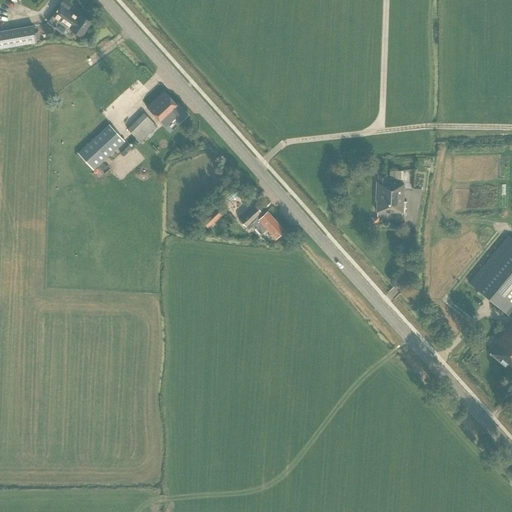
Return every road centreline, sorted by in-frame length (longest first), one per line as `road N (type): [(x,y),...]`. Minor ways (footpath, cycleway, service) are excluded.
road 1 (tertiary): [(511,451),(104,0)]
road 2 (track): [(410,339),(306,443),(239,494),(151,502)]
road 3 (track): [(511,127),(429,126),(284,143),(256,169)]
road 4 (track): [(379,132),(386,0)]
